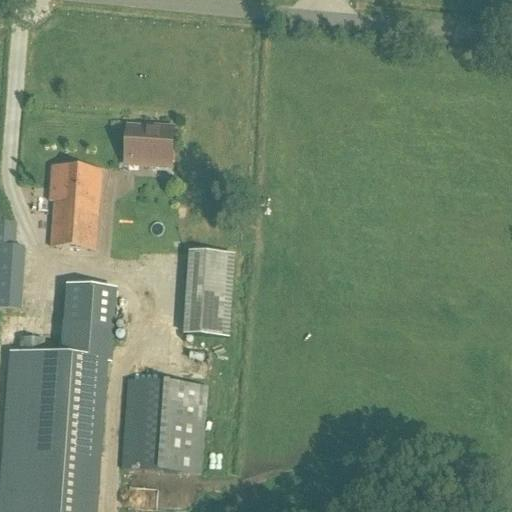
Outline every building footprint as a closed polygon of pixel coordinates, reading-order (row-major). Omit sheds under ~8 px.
[(172,170),(174,130),(158,129),(157,132),(128,130),(126,162),(141,163),(141,168),(172,170)] [(96,253),(102,173),(52,170),(50,204),(55,204),(52,250),(96,253)] [(26,251),(16,250),(18,226),(0,224),(0,312),(22,314),(26,251)] [(231,318),(235,259),(191,256),(187,319),(186,337),(230,340),(231,318)] [(118,292),(67,288),(61,359),(50,358),(50,353),(45,352),(46,342),(21,340),(20,352),(12,351),(12,355),(10,355),(0,494),(0,511),(98,511),(109,367),(113,367),(118,292)] [(201,478),(207,390),(129,384),(123,473),(201,478)]
